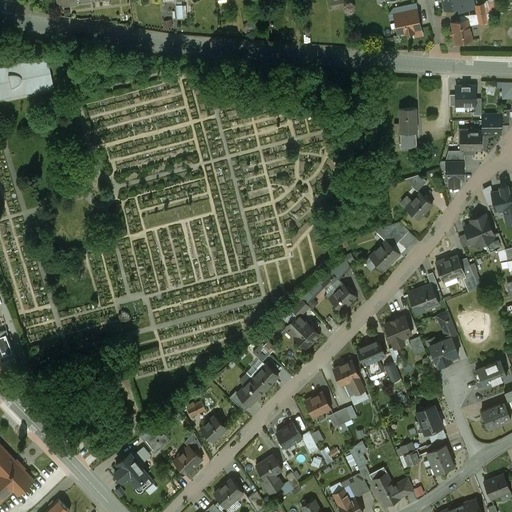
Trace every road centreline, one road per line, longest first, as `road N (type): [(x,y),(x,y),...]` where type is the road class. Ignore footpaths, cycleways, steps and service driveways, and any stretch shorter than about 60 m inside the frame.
road 1 (tertiary): [(1,19),(175,45),(511,68)]
road 2 (residential): [(511,154),(490,164),(393,285),(172,511)]
road 3 (tertiary): [(11,399),(116,511)]
